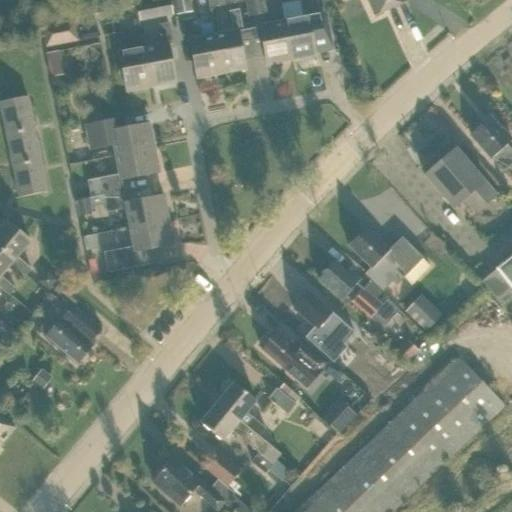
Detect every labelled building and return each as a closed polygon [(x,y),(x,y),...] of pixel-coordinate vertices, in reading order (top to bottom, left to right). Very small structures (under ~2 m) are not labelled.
[(170,0),(164,0),(155,2),(158,18),(174,15),(170,0)] [(197,80),(221,75),(214,35),(195,39),(191,19),(195,19),(190,0),(173,0),(178,22),(182,21),(186,42),(190,41),(197,80)] [(207,0),(209,9),(221,7),(219,0),(207,0)] [(253,17),(252,8),(261,6),(263,15),(267,14),(263,0),(244,0),(248,18),(253,17)] [(315,0),(299,0),(303,19),(283,22),(291,62),(315,57),(314,54),(332,51),(326,14),(321,15),(315,0)] [(366,0),(374,17),(406,2),(405,0),(366,0)] [(267,66),(291,62),(283,22),(265,26),(263,15),(261,6),(252,8),(253,17),(255,29),(260,28),(267,66)] [(233,32),(214,35),(221,75),(245,70),(238,32),(242,31),(238,10),(229,12),(233,32)] [(42,28),(46,47),(76,41),(73,22),(42,28)] [(163,45),(144,49),(151,88),(175,84),(168,45),(172,44),(168,24),(159,25),(163,45)] [(151,88),(144,49),(125,52),(121,33),(111,34),(115,55),(119,54),(127,93),(151,88)] [(48,64),(60,62),(58,52),(47,55),(48,64)] [(0,102),(0,105),(6,135),(34,129),(27,97),(0,102)] [(491,159),(511,182),(511,152),(506,146),(511,142),(502,130),(501,131),(489,118),(470,135),(491,159)] [(113,146),(115,156),(154,149),(149,125),(125,129),(123,120),(85,127),(89,150),(113,146)] [(6,135),(12,166),(40,161),(34,129),(6,135)] [(159,173),(154,149),(115,156),(119,175),(88,181),(91,199),(103,196),(123,192),(121,180),(159,173)] [(463,201),(475,215),(497,197),(455,149),(424,176),(453,210),(463,201)] [(40,161),(12,166),(19,198),(47,193),(40,161)] [(126,209),(129,228),(169,221),(164,197),(125,204),(123,192),(103,196),(106,213),(126,209)] [(79,217),(92,215),(89,199),(76,202),(79,217)] [(169,221),(129,228),(133,247),(104,253),(108,273),(138,267),(135,252),(173,245),(169,221)] [(6,222),(0,229),(0,251),(13,263),(11,265),(25,276),(31,269),(17,258),(30,242),(6,222)] [(358,236),(356,234),(349,242),(350,244),(348,246),(370,268),(364,274),(383,292),(393,282),(396,286),(403,278),(411,286),(430,267),(402,239),(389,251),(365,228),(358,236)] [(11,265),(13,263),(0,251),(0,288),(9,296),(15,289),(1,277),(11,265)] [(511,258),(499,269),(499,270),(485,281),(484,281),(483,282),(504,308),(505,307),(505,306),(511,300),(511,258)] [(345,297),(351,303),(370,319),(373,316),(383,324),(396,310),(386,301),(388,299),(370,282),(363,290),(356,284),(358,282),(334,262),(318,280),(342,301),(345,297)] [(56,281),(50,275),(44,276),(39,282),(48,290),(56,281)] [(54,290),(73,306),(79,298),(61,282),(54,290)] [(354,333),(309,293),(293,311),(315,330),(306,340),(329,361),(354,333)] [(440,316),(419,297),(406,312),(426,331),(440,316)] [(90,343),(101,330),(73,306),(53,330),(45,323),(38,331),(76,363),(92,345),(90,343)] [(312,367),(302,358),(304,356),(297,350),(293,346),(277,332),(270,339),(268,338),(261,346),(263,348),(261,350),(299,382),(306,389),(316,377),(319,374),(312,367)] [(319,374),(328,364),(299,339),(293,346),(297,350),(304,356),(302,358),(312,367),(319,374)] [(405,344),(397,352),(407,362),(415,354),(405,344)] [(297,511),(391,511),(503,406),(459,359),(297,511)] [(43,372),(34,383),(43,390),(52,378),(43,372)] [(233,383),(217,403),(258,438),(265,429),(246,413),(256,402),(233,383)] [(278,391),(276,389),(268,399),(287,415),(295,405),(294,404),(299,399),(282,385),(278,391)] [(264,474),(280,455),(258,438),(217,403),(200,423),(222,442),(231,431),(259,454),(251,463),(264,474)] [(323,421),(338,434),(347,424),(332,411),(323,421)] [(0,416),(0,453),(3,450),(0,448),(0,446),(14,429),(0,416)] [(227,488),(240,471),(218,453),(204,469),(227,488)] [(223,503),(233,511),(250,511),(242,504),(243,503),(233,495),(218,481),(210,490),(201,482),(200,484),(172,459),(153,481),(181,506),(194,492),(217,511),(223,503)]
